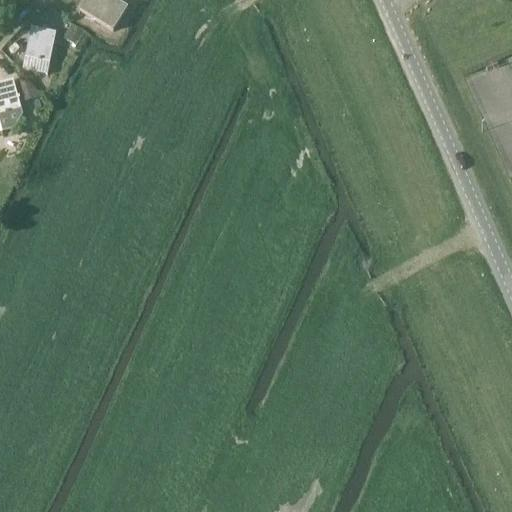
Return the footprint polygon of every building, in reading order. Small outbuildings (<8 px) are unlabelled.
[(112,0),(87,0),(79,12),(113,34),(128,10),(112,0)] [(84,35),(71,27),(64,39),(77,47),(84,35)] [(31,30),(23,72),(47,77),(56,36),(31,30)] [(42,99),(29,82),(19,85),(25,104),(42,99)] [(0,124),(3,135),(16,132),(23,119),(22,112),(14,83),(0,86),(0,124)]
